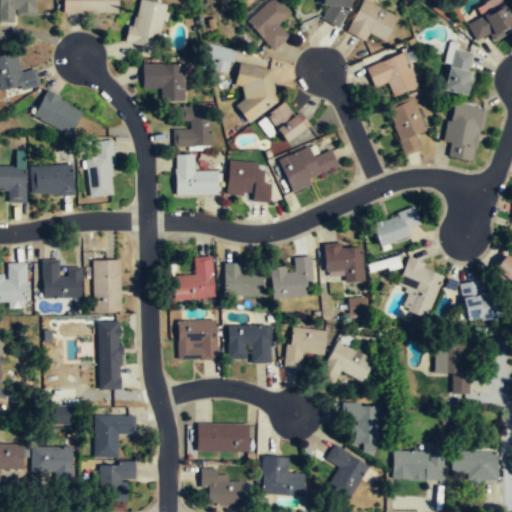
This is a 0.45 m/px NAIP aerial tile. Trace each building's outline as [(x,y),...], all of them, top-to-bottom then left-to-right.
[(0,0),(0,24),(15,24),(15,14),(34,14),(33,0),(0,0)] [(117,0),(62,0),(62,12),(117,12),(117,0)] [(288,37),(277,25),(290,14),(277,0),(269,0),(245,21),(271,51),(288,37)] [(347,0),(322,0),(323,5),(330,5),(329,24),(346,25),(347,0)] [(361,0),(345,33),(364,42),(368,34),(384,43),(397,18),(361,0)] [(491,40),(511,31),(511,26),(500,0),(492,0),(493,1),(485,4),(489,14),(465,24),(472,42),(489,35),(491,40)] [(165,8),(134,2),(125,43),(156,50),(165,8)] [(227,48),(207,50),(208,63),(228,61),(227,48)] [(465,96),(475,54),(453,49),(443,91),(465,96)] [(35,70),(19,72),(16,53),(0,55),(0,92),(37,87),(35,70)] [(416,87),(403,53),(365,68),(373,89),(386,84),(391,97),(416,87)] [(281,100),(257,63),(233,79),(245,98),(234,106),(246,123),(281,100)] [(183,65),(141,65),(141,87),(160,88),(160,101),(182,101),(183,65)] [(70,134),(81,108),(43,91),(32,118),(70,134)] [(401,155),(420,149),(416,134),(424,132),(413,99),(386,107),(401,155)] [(278,126),(275,128),(288,146),(308,131),(284,100),(267,112),(278,126)] [(449,144),(446,157),(474,162),(484,110),(449,104),(442,143),(449,144)] [(210,108),(180,108),(180,120),(188,120),(188,130),(173,130),(173,148),(210,148),(210,108)] [(256,122),(267,137),(275,131),(264,116),(256,122)] [(111,141),(91,142),(92,157),(85,158),(87,197),(114,196),(111,141)] [(337,165),(308,178),(310,183),(292,192),(286,176),(277,159),(308,146),(314,156),(330,149),(334,157),(337,165)] [(174,195),(217,196),(217,172),(192,172),(192,155),(174,155),(174,195)] [(269,184),(261,184),(262,164),(227,162),(225,198),(268,200),(269,184)] [(24,198),(23,165),(0,165),(0,189),(7,189),(7,198),(24,198)] [(72,166),(29,167),(29,196),(73,195),(72,166)] [(417,227),(413,211),(370,222),(377,248),(410,239),(407,230),(417,227)] [(362,283),(361,245),(322,246),(323,277),(344,276),(344,284),(362,283)] [(511,255),(504,252),(493,275),(511,284),(511,255)] [(171,277),(171,300),(212,299),(211,257),(191,258),(191,276),(171,277)] [(270,299),(311,297),(309,257),(292,258),(292,268),(269,269),(270,299)] [(119,312),(119,259),(91,259),(91,312),(119,312)] [(441,273),(405,261),(397,285),(407,289),(400,310),(426,319),(441,273)] [(80,298),(80,267),(65,267),(65,276),(58,276),(58,262),(40,262),(40,298),(80,298)] [(0,274),(0,303),(24,303),(25,263),(4,263),(4,274),(0,274)] [(262,296),(262,272),(240,272),(240,263),(221,263),(221,296),(262,296)] [(465,323),(498,318),(494,291),(481,293),(480,282),(459,285),(465,323)] [(348,318),(365,318),(365,296),(347,297),(348,318)] [(215,359),(215,320),(175,320),(176,360),(215,359)] [(96,389),(120,389),(120,321),(96,321),(96,389)] [(268,362),(268,324),(225,325),(226,357),(248,357),(248,362),(268,362)] [(288,326),(283,367),(299,369),(301,353),(322,356),(325,332),(288,326)] [(432,374),(449,374),(449,395),(468,395),(468,341),(432,341),(432,374)] [(334,342),(320,376),(334,381),(337,373),(362,383),(372,357),(334,342)] [(360,451),(377,451),(377,405),(341,404),(341,420),(349,420),(349,444),(360,444),(360,451)] [(73,406),(51,406),(51,424),(74,424),(73,406)] [(93,458),(116,458),(117,435),(131,435),(131,415),(93,415),(93,458)] [(247,450),(248,437),(248,423),(196,421),(196,436),(195,450),(247,450)] [(368,465),(348,498),(326,483),(338,466),(324,457),(333,442),(349,452),(349,453),(368,465)] [(21,445),(0,445),(0,470),(21,470),(21,445)] [(70,474),(70,448),(29,448),(29,474),(70,474)] [(440,480),(440,448),(390,448),(390,480),(440,480)] [(495,479),(495,452),(452,452),(452,479),(495,479)] [(304,473),(303,484),(302,495),(255,492),(256,474),(259,474),(261,454),(275,455),(288,456),(286,471),(304,473)] [(133,464),(97,464),(97,501),(125,501),(125,480),(133,480),(133,464)] [(243,480),(243,492),(244,505),(207,504),(208,486),(199,486),(200,477),(200,468),(216,468),(216,473),(227,473),(227,480),(243,480)]
